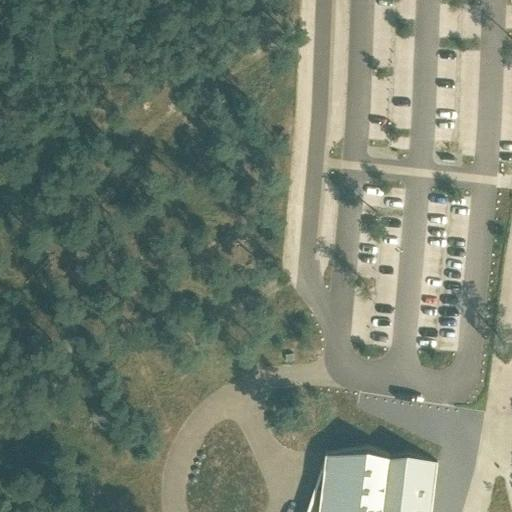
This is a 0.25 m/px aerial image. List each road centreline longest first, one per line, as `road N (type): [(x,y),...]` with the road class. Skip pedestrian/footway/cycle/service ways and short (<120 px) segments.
road 1 (unknown): [(294,0),(287,14),(144,119),(76,282),(68,387),(0,428)]
road 2 (track): [(68,387),(292,165)]
